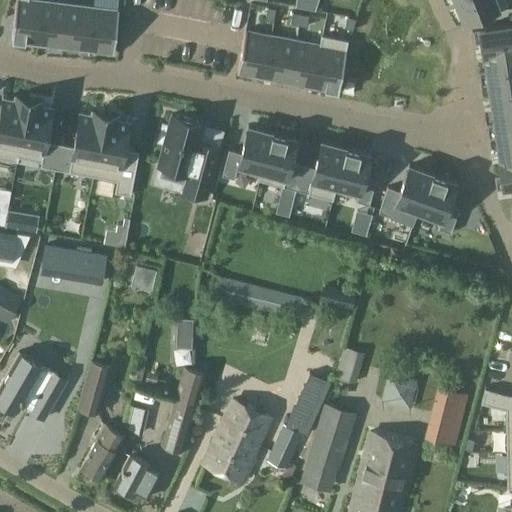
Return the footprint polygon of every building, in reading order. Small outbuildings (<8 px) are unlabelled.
[(40,0),(15,0),(11,40),(13,40),(37,43),(42,0),(40,0)] [(42,0),(37,43),(62,46),(67,3),(42,0)] [(495,0),(454,0),(463,21),(498,7),(495,0)] [(67,3),(62,46),(87,49),(92,6),(67,3)] [(250,3),(248,15),(256,17),(258,5),(250,3)] [(92,6),(87,49),(113,52),(118,10),(117,9),(92,6)] [(292,11),(290,23),(298,25),(300,13),(292,11)] [(300,13),(298,25),(306,27),(308,15),(300,13)] [(348,16),(344,27),(352,30),(356,18),(348,16)] [(511,22),(507,23),(472,29),(473,39),(480,38),(483,55),(511,50),(511,22)] [(245,29),(236,72),(238,73),(238,72),(262,77),(270,35),(250,30),(246,30),(247,29),(245,29)] [(270,35),(262,77),(287,82),(295,39),(270,35)] [(319,44),(311,86),(338,92),(346,49),(348,40),(347,40),(321,35),(319,44)] [(295,39),(287,82),(311,86),(319,44),(295,39)] [(485,72),(479,73),(480,82),(511,77),(511,50),(483,55),(485,72)] [(511,77),(480,82),(481,91),(488,90),(491,107),(511,104),(511,77)] [(0,143),(18,147),(27,97),(14,95),(13,99),(2,97),(0,107),(0,143)] [(27,97),(18,147),(42,151),(40,165),(54,167),(58,143),(45,140),(51,107),(40,104),(41,100),(27,97)] [(493,125),(486,126),(488,134),(511,130),(511,104),(491,107),(493,125)] [(59,143),(55,168),(69,170),(71,157),(96,162),(105,112),(92,109),(91,114),(79,112),(73,146),(59,143)] [(105,112),(96,162),(120,166),(129,121),(117,119),(118,115),(105,112)] [(162,123),(157,141),(164,143),(158,164),(186,172),(181,190),(206,197),(219,146),(197,141),(202,122),(171,114),(168,125),(162,123)] [(228,149),(222,173),(234,176),(238,164),(261,170),(272,131),(247,124),(240,152),(228,149)] [(511,130),(488,134),(489,143),(496,142),(499,159),(511,157),(511,130)] [(272,131),(261,170),(285,177),(283,185),(296,188),(302,164),(290,161),(296,137),(272,131)] [(314,167),(311,179),(335,185),(345,146),(321,139),(314,167)] [(345,146),(335,185),(359,192),(357,200),(369,203),(375,179),(363,176),(370,152),(345,146)] [(501,177),(494,178),(496,188),(511,185),(511,157),(499,159),(501,177)] [(387,186),(379,210),(391,214),(395,202),(418,211),(432,172),(408,164),(399,191),(387,186)] [(432,172),(418,211),(441,219),(439,227),(451,231),(459,208),(447,204),(456,181),(432,172)] [(0,223),(4,224),(4,222),(10,190),(0,187),(0,223)] [(8,210),(5,224),(16,225),(18,212),(8,210)] [(44,245),(39,270),(102,282),(107,256),(44,245)] [(136,264),(131,284),(151,289),(156,270),(136,264)] [(302,299),(225,278),(219,299),(297,319),(302,299)] [(40,331),(47,318),(31,309),(33,305),(0,288),(0,317),(21,328),(24,323),(40,331)] [(176,317),(175,347),(193,348),(194,318),(176,317)] [(310,327),(306,345),(325,349),(329,331),(310,327)] [(355,382),(362,352),(343,347),(336,377),(355,382)] [(97,412),(109,364),(91,360),(77,407),(97,412)] [(182,448),(190,420),(202,371),(193,367),(185,365),(162,442),(182,448)] [(13,373),(0,394),(0,407),(10,413),(17,401),(26,406),(22,411),(34,418),(47,393),(13,373)] [(383,373),(375,399),(402,407),(410,381),(383,373)] [(310,375),(287,426),(284,425),(268,460),(286,468),(283,476),(290,480),(295,467),(288,464),(296,447),(305,450),(309,440),(301,436),(302,434),(307,436),(330,384),(310,375)] [(488,387),(486,395),(495,398),(497,390),(488,387)] [(495,398),(494,401),(511,406),(511,393),(497,390),(495,398)] [(451,447),(463,400),(443,395),(440,405),(436,404),(426,441),(451,447)] [(244,478),(250,465),(247,464),(269,415),(233,398),(203,461),(240,478),(241,477),(244,478)] [(329,489),(355,414),(325,404),(299,478),(329,489)] [(101,476),(120,436),(102,425),(81,466),(101,476)] [(397,511),(416,443),(370,431),(348,511),(397,511)] [(468,441),(466,449),(478,452),(480,444),(468,441)] [(143,498),(157,474),(148,468),(148,467),(129,456),(114,480),(143,498)] [(253,496),(248,511),(275,511),(278,504),(253,496)]
